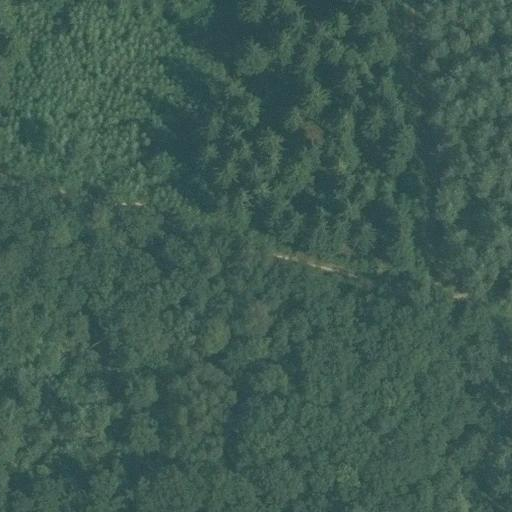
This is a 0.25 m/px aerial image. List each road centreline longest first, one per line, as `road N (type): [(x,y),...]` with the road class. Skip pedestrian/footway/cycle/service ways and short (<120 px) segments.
road 1 (track): [(423,0),(414,86),(422,134),(417,228),(428,292)]
road 2 (unknown): [(436,315),(486,511)]
